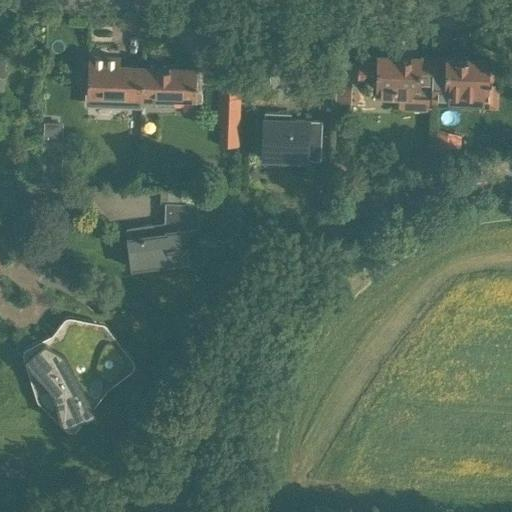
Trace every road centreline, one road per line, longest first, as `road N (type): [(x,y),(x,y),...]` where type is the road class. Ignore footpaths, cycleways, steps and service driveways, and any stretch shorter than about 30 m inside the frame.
road 1 (secondary): [(191,511),(203,425),(221,372),(292,272),(391,203),(455,181),(511,174)]
road 2 (unclassified): [(82,0),(511,14)]
